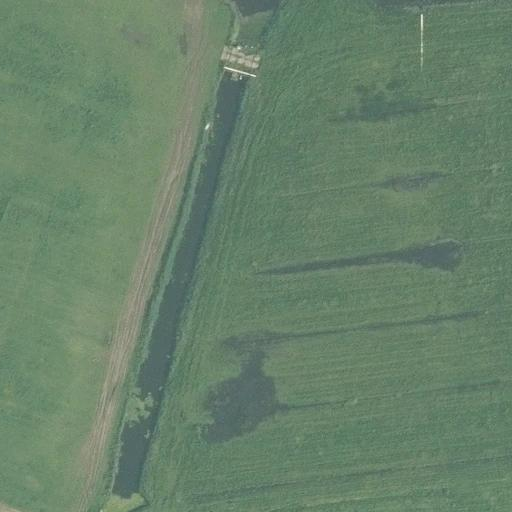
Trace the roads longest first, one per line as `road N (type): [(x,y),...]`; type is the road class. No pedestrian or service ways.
road 1 (track): [(288,77),(270,106),(152,511)]
road 2 (track): [(511,44),(310,60),(288,77)]
